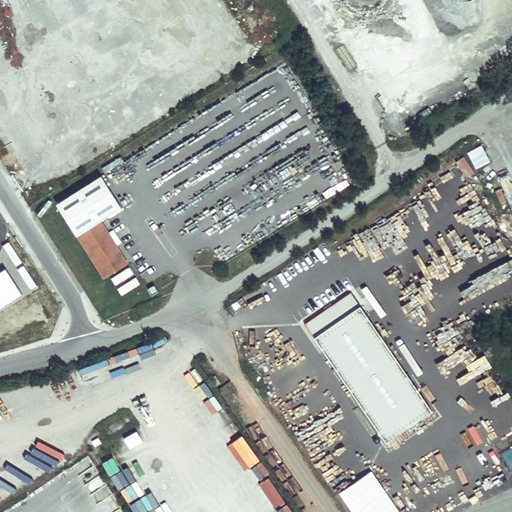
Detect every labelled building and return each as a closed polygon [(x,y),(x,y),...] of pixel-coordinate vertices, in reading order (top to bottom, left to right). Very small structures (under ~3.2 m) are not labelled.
[(467,153),(475,170),(490,162),(481,146),(467,153)] [(376,169),(366,153),(357,159),(366,175),(376,169)] [(121,208),(101,176),(57,204),(105,278),(127,264),(100,221),(121,208)] [(354,291),(311,322),(390,432),(433,401),(354,291)] [(215,376),(211,379),(216,386),(220,383),(215,376)] [(433,401),(390,432),(396,442),(440,411),(433,401)] [(124,442),(145,428),(135,412),(114,426),(124,442)] [(511,445),(499,452),(507,470),(511,467),(511,445)] [(399,511),(371,471),(340,493),(352,511),(399,511)]
